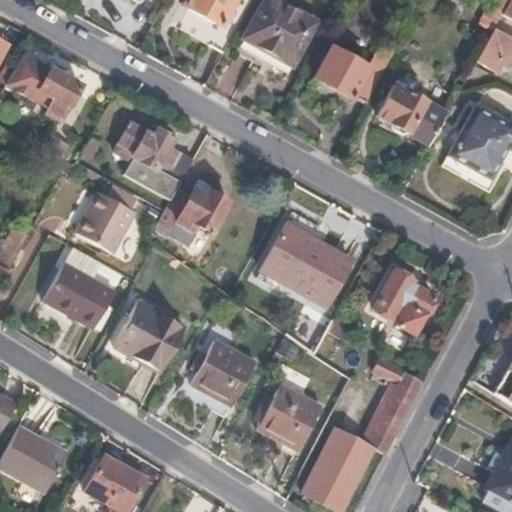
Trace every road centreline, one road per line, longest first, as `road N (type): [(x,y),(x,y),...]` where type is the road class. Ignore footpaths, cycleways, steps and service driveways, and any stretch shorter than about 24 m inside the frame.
road 1 (residential): [(501,271),(10,0)]
road 2 (residential): [(0,344),(265,511)]
road 3 (residential): [(501,271),(375,511)]
